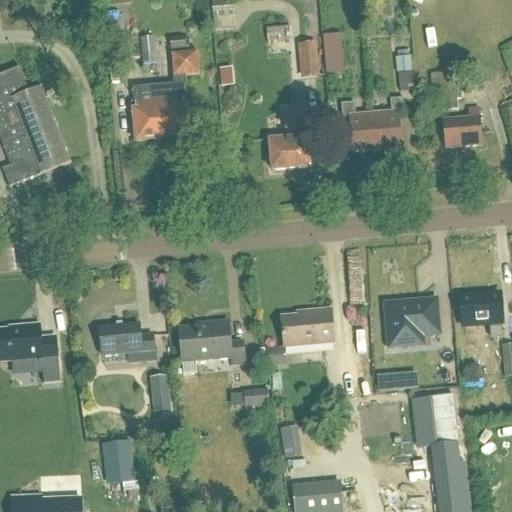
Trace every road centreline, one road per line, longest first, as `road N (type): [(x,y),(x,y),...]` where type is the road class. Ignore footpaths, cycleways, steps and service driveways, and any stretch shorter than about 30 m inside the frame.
road 1 (tertiary): [(0,260),(511,214)]
road 2 (unknown): [(106,250),(90,96),(54,26),(15,6)]
